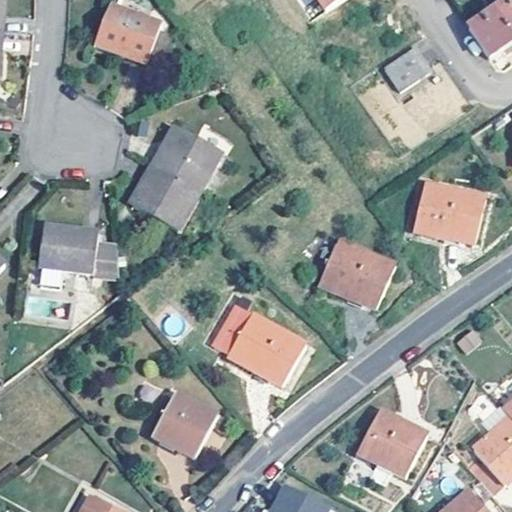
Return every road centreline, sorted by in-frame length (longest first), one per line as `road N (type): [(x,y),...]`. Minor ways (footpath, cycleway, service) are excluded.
road 1 (residential): [(511,269),(307,418),(215,511)]
road 2 (residential): [(55,0),(50,109),(74,144)]
road 3 (residential): [(424,0),(479,86),(511,91)]
